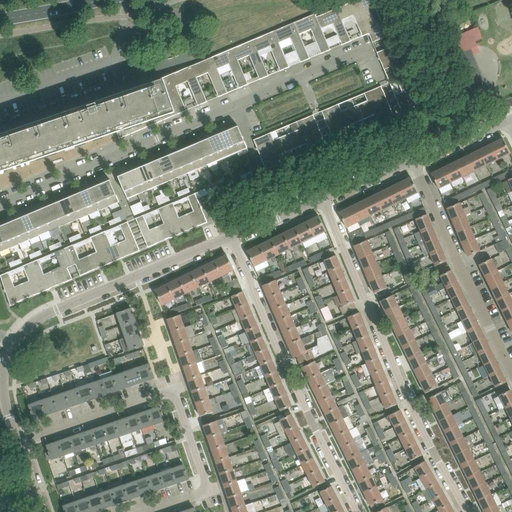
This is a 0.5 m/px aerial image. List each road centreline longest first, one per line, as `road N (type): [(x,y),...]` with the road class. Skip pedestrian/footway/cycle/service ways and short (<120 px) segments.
road 1 (unclassified): [(0,203),(371,52),(382,78)]
road 2 (residential): [(467,511),(410,405),(323,200)]
road 3 (residential): [(356,511),(230,237)]
road 4 (unclassified): [(14,343),(35,319),(230,237)]
road 5 (residential): [(511,374),(414,161)]
road 6 (unclassified): [(0,99),(112,61),(126,0)]
road 7 (residential): [(14,443),(172,389)]
